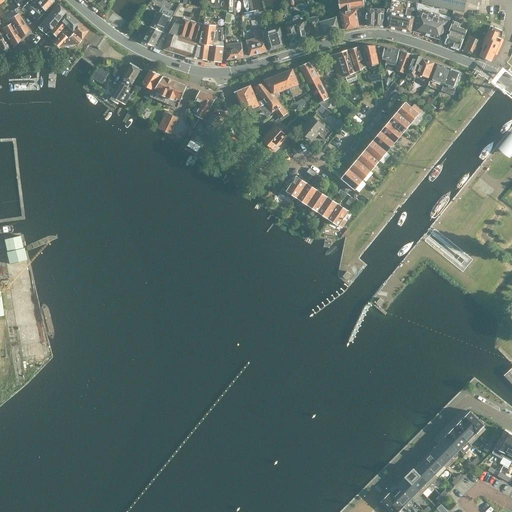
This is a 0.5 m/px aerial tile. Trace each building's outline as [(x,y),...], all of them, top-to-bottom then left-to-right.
[(24,12),(26,10),(37,20),(43,12),(35,5),(29,0),(28,0),(26,4),(23,7),(21,9),(24,12)] [(38,0),(36,3),(36,4),(44,11),(54,1),(52,0),(38,0)] [(338,0),(339,0),(339,2),(340,6),(340,12),(342,30),(359,27),(359,25),(364,25),(365,14),(365,9),(365,5),(363,0),(338,0)] [(390,8),(386,28),(411,33),(414,17),(416,18),(419,4),(400,0),(385,0),(384,7),(390,8)] [(421,0),(421,3),(464,11),(465,0),(421,0)] [(416,18),(413,31),(442,40),(450,19),(439,16),(440,14),(438,14),(439,9),(421,4),(419,3),(419,4),(416,18)] [(57,4),(42,22),(43,22),(38,28),(46,34),(50,29),(51,29),(51,30),(59,20),(66,12),(57,4)] [(8,19),(10,23),(20,39),(28,30),(19,16),(25,12),(24,12),(21,9),(20,7),(14,10),(6,15),(8,19)] [(367,8),(365,25),(365,26),(374,26),(375,8),(367,8)] [(375,8),(374,26),(383,27),(384,9),(375,8)] [(66,12),(59,20),(65,25),(63,27),(66,29),(67,28),(70,30),(72,31),(72,32),(79,23),(66,12)] [(150,26),(142,41),(154,46),(162,32),(162,31),(164,27),(166,28),(172,17),(158,12),(150,27),(150,26)] [(316,13),(307,16),(307,17),(313,38),(323,36),(319,22),(317,15),(316,13)] [(287,26),(286,27),(290,44),(312,38),(308,21),(307,21),(306,15),(293,18),(293,21),(286,23),(287,26)] [(337,17),(319,22),(323,36),(341,30),(337,17)] [(175,23),(169,33),(169,34),(174,35),(178,37),(196,42),(199,43),(203,24),(183,18),(181,24),(175,23)] [(51,29),(49,31),(48,31),(46,35),(48,37),(51,33),(55,37),(63,27),(65,25),(59,20),(51,30),(51,29)] [(453,20),(445,42),(445,43),(460,49),(467,30),(468,27),(468,26),(469,24),(462,21),(461,23),(453,20)] [(10,23),(6,26),(1,28),(3,32),(13,48),(20,39),(10,23)] [(87,31),(79,23),(72,32),(72,31),(71,32),(73,33),(81,40),(87,31)] [(217,25),(203,24),(199,43),(196,42),(195,45),(196,45),(192,57),(199,59),(198,59),(221,63),(223,46),(223,28),(216,27),(217,25)] [(264,33),(270,50),(285,46),(280,28),(264,33)] [(491,31),(480,56),(487,59),(491,61),(495,54),(496,54),(497,55),(504,40),(502,39),(503,32),(496,29),(495,29),(493,28),(491,31)] [(255,38),(246,40),(249,56),(267,51),(262,30),(254,32),(255,38)] [(469,36),(463,50),(476,56),(482,41),(486,34),(478,30),(475,38),(469,36)] [(3,32),(0,33),(0,51),(0,52),(10,51),(8,46),(6,41),(8,40),(3,32)] [(62,33),(52,43),(59,49),(76,46),(68,38),(62,33)] [(73,33),(68,38),(76,46),(81,40),(73,33)] [(169,34),(164,50),(191,58),(191,57),(192,57),(196,45),(195,45),(196,42),(178,37),(174,35),(169,34)] [(225,41),(226,45),(227,60),(243,57),(241,43),(237,43),(237,39),(234,38),(231,39),(230,40),(225,41)] [(375,45),(363,46),(367,66),(368,67),(368,66),(378,64),(379,64),(379,63),(375,45)] [(382,58),(387,59),(386,64),(396,67),(399,50),(384,47),(378,46),(380,54),(383,55),(382,58)] [(359,47),(348,49),(356,72),(362,69),(363,73),(367,71),(366,67),(359,47)] [(348,49),(331,55),(339,79),(347,76),(350,83),(358,79),(356,72),(348,49)] [(399,59),(400,59),(396,70),(405,74),(413,55),(402,51),(399,59)] [(415,55),(407,74),(406,77),(414,81),(415,78),(417,74),(417,73),(423,58),(417,56),(415,55)] [(417,73),(417,74),(415,78),(416,78),(414,82),(425,87),(427,83),(429,78),(435,62),(423,58),(417,73)] [(328,60),(323,62),(326,68),(328,73),(333,71),(331,66),(328,60)] [(310,62),(299,66),(319,104),(319,103),(326,109),(329,106),(331,101),(329,98),(310,62)] [(131,63),(121,79),(124,81),(132,86),(142,70),(131,63)] [(452,69),(436,63),(429,80),(428,85),(442,91),(444,86),(446,86),(452,69)] [(92,77),(102,84),(109,73),(99,66),(92,77)] [(293,69),(284,72),(290,88),(291,92),(293,97),(301,94),(298,85),(299,85),(295,74),(293,69)] [(452,69),(446,86),(444,86),(442,91),(453,96),(461,74),(462,73),(452,69)] [(149,70),(141,83),(149,88),(145,95),(146,95),(150,97),(154,91),(155,89),(163,76),(149,70)] [(284,72),(275,76),(281,92),(290,88),(284,72)] [(382,81),(381,72),(370,74),(371,82),(382,81)] [(154,91),(150,97),(166,103),(175,80),(163,75),(163,76),(155,89),(154,91)] [(264,80),(265,82),(274,95),(274,94),(277,98),(279,97),(280,96),(279,93),(281,92),(275,76),(264,80)] [(175,80),(166,103),(178,108),(181,100),(187,85),(175,80)] [(124,81),(123,83),(120,81),(111,96),(125,105),(131,95),(128,93),(131,88),(132,86),(124,81)] [(253,87),(252,88),(259,106),(261,110),(268,107),(272,113),(274,111),(279,117),(274,121),(276,124),(281,121),(283,119),(289,115),(287,113),(288,113),(283,107),(280,102),(277,98),(274,94),(274,95),(265,82),(253,87)] [(394,82),(388,90),(392,93),(396,88),(398,85),(394,82)] [(251,85),(235,92),(243,113),(249,110),(250,114),(261,110),(259,106),(252,88),(251,85)] [(198,117),(192,127),(195,129),(201,121),(201,122),(203,119),(203,120),(208,112),(210,108),(215,98),(216,98),(200,91),(195,101),(201,104),(194,114),(198,117)] [(395,94),(390,100),(393,103),(399,96),(395,94)] [(294,103),(291,105),(294,111),(306,104),(303,98),(301,99),(294,103)] [(427,99),(423,103),(427,108),(431,103),(427,99)] [(406,102),(397,112),(411,123),(419,113),(422,110),(415,104),(412,107),(406,102)] [(387,103),(382,110),(385,112),(391,106),(387,103)] [(431,103),(427,108),(433,113),(437,109),(431,103)] [(165,112),(158,128),(171,134),(178,118),(173,115),(165,112)] [(194,134),(191,138),(202,145),(205,140),(213,145),(220,134),(214,130),(220,120),(208,112),(203,120),(203,119),(201,122),(201,121),(195,129),(193,133),(194,134)] [(403,133),(411,123),(397,112),(389,121),(403,133)] [(302,122),(297,127),(301,131),(300,131),(301,132),(302,134),(304,136),(306,136),(312,141),(317,134),(326,140),(333,131),(328,127),(330,124),(323,118),(316,113),(313,117),(312,116),(312,117),(306,125),(302,122)] [(379,113),(374,119),(377,122),(383,115),(379,113)] [(345,125),(350,129),(355,124),(350,119),(345,125)] [(271,120),(262,128),(266,132),(275,124),(271,120)] [(344,124),(339,120),(333,128),(338,131),(344,124)] [(389,121),(381,131),(395,142),(403,133),(389,121)] [(371,122),(366,129),(369,131),(375,125),(371,122)] [(263,140),(264,140),(264,143),(266,145),(268,145),(274,150),(282,141),(287,145),(295,136),(287,129),(285,129),(282,132),(276,126),(263,140)] [(381,131),(373,140),(387,152),(395,142),(381,131)] [(364,132),(358,138),(361,141),(366,134),(364,132)] [(373,140),(365,150),(379,161),(387,152),(373,140)] [(355,141),(350,148),(353,150),(359,144),(355,141)] [(347,150),(342,157),(345,160),(351,153),(347,150)] [(365,150),(357,159),(371,171),(379,161),(365,150)] [(357,159),(349,169),(363,180),(371,171),(357,159)] [(339,160),(334,167),(337,169),(343,163),(339,160)] [(316,173),(309,169),(307,172),(314,177),(316,173)] [(349,169),(341,179),(355,190),(363,180),(349,169)] [(320,175),(317,179),(324,184),(326,180),(320,175)] [(295,176),(286,182),(289,187),(296,177),(295,176)] [(289,187),(286,191),(289,193),(297,198),(307,183),(296,176),(296,177),(289,187)] [(307,183),(297,198),(307,205),(317,190),(307,183)] [(282,188),(279,193),(285,198),(289,193),(286,191),(282,188)] [(347,194),(340,189),(338,193),(345,197),(347,194)] [(317,190),(307,205),(318,212),(328,197),(317,190)] [(351,196),(346,204),(352,208),(358,201),(354,199),(351,196)] [(328,197),(318,212),(328,219),(338,203),(328,197)] [(338,203),(328,219),(339,226),(342,228),(347,220),(344,218),(349,211),(338,203)] [(472,260),(430,226),(428,229),(468,260),(462,268),(422,236),(420,239),(462,273),(472,260)] [(19,236),(4,239),(7,253),(5,253),(9,265),(26,260),(23,249),(22,249),(19,236)] [(470,411),(461,420),(476,434),(484,426),(470,411)] [(461,420),(453,428),(471,445),(479,437),(476,434),(461,420)] [(453,428),(445,436),(446,437),(459,449),(464,454),(472,446),(471,445),(453,428)] [(511,433),(505,430),(492,453),(502,458),(503,456),(511,439),(511,433)] [(438,445),(451,458),(459,449),(446,437),(438,445)] [(511,439),(503,456),(511,461),(511,439)] [(438,445),(430,453),(447,469),(455,461),(451,458),(438,445)] [(430,453),(422,461),(439,477),(447,469),(430,453)] [(414,469),(431,485),(439,477),(422,461),(414,469)] [(413,468),(405,476),(423,493),(431,485),(414,469),(413,468)] [(398,485),(415,502),(423,493),(406,477),(398,485)] [(398,485),(390,494),(404,507),(407,510),(415,502),(398,485)] [(389,493),(381,501),(392,511),(399,511),(404,507),(390,494),(389,493)]
